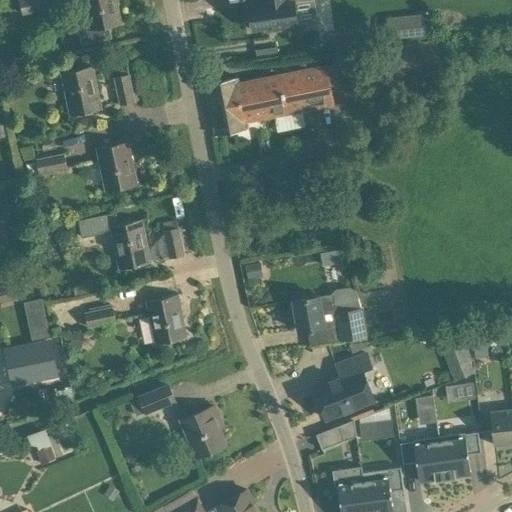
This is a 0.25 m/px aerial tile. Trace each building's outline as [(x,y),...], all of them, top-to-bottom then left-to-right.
[(23,0),(19,1),(22,14),(51,8),(48,0),(23,0)] [(116,0),(83,0),(89,26),(80,28),(83,45),(114,39),(111,25),(121,23),(116,0)] [(298,23),(298,21),(316,19),(313,0),(262,0),(263,4),(250,6),(249,5),(248,5),(251,29),(253,29),(253,28),(267,26),(268,31),(285,29),(285,24),(297,22),(297,23),(298,23)] [(428,16),(400,19),(402,35),(430,32),(428,16)] [(449,70),(444,39),(384,48),(389,74),(393,74),(394,84),(410,81),(412,92),(426,90),(425,83),(438,81),(437,72),(449,70)] [(62,71),(71,115),(101,108),(92,65),(62,71)] [(327,65),(265,77),(269,95),(251,98),(255,119),(335,104),(327,65)] [(115,76),(121,104),(135,102),(128,74),(115,76)] [(269,95),(265,77),(239,82),(238,77),(205,83),(216,135),(246,129),(244,122),(255,119),(251,98),(269,95)] [(97,147),(106,190),(137,183),(128,140),(97,147)] [(65,155),(34,161),(35,161),(36,170),(38,176),(68,170),(65,155)] [(35,161),(26,163),(28,172),(36,170),(35,161)] [(94,187),(103,186),(100,161),(91,162),(94,187)] [(355,196),(362,189),(355,182),(348,189),(355,196)] [(118,214),(81,221),(84,239),(102,235),(101,232),(112,230),(119,268),(151,261),(150,258),(148,248),(142,218),(120,223),(118,214)] [(177,220),(163,223),(170,257),(184,255),(177,220)] [(344,262),(341,247),(321,251),(324,265),(344,262)] [(261,261),(245,264),(247,278),(263,276),(261,261)] [(36,262),(24,264),(26,276),(38,274),(36,262)] [(23,282),(0,286),(0,302),(25,297),(23,282)] [(314,329),(313,327),(315,327),(331,325),(334,341),(341,339),(341,340),(366,335),(361,306),(360,306),(356,289),(350,286),(335,288),(331,293),(319,296),(319,295),(293,299),(299,330),(310,328),(310,330),(314,329)] [(147,299),(156,343),(187,336),(178,293),(147,299)] [(86,313),(89,327),(115,321),(112,307),(86,313)] [(46,323),(31,327),(33,337),(48,333),(46,323)] [(484,328),(471,330),(473,342),(486,340),(484,328)] [(84,334),(72,331),(69,344),(81,347),(84,334)] [(58,374),(51,344),(50,339),(5,348),(13,384),(58,374)] [(341,377),(314,387),(325,417),(374,398),(363,369),(372,366),(367,352),(336,364),(341,377)] [(469,359),(453,366),(457,377),(474,370),(469,359)] [(473,382),(461,383),(463,396),(475,394),(473,382)] [(132,402),(138,417),(146,413),(148,417),(179,404),(171,384),(140,397),(140,399),(132,402)] [(432,395),(416,397),(418,408),(434,406),(432,395)] [(215,416),(218,414),(215,405),(181,418),(196,455),(226,443),(215,416)] [(511,441),(511,407),(490,410),(494,444),(511,441)] [(374,421),(360,423),(362,436),(371,435),(376,430),(374,421)] [(338,424),(316,433),(322,448),(345,439),(338,424)] [(50,441),(45,428),(27,435),(30,445),(37,446),(38,449),(46,446),(51,445),(51,444),(50,441)] [(465,431),(439,435),(445,478),(455,476),(455,475),(471,473),(468,453),(481,451),(478,431),(465,432),(465,431)] [(414,440),(401,442),(403,462),(417,460),(419,480),(435,478),(435,479),(445,478),(439,435),(413,438),(414,440)] [(362,465),(333,469),(335,485),(338,485),(341,511),(367,511),(363,471),(362,465)] [(401,466),(363,471),(367,511),(393,511),(391,489),(404,488),(401,466)] [(104,495),(115,502),(122,492),(111,485),(104,495)] [(218,505),(221,511),(260,511),(247,489),(218,505)] [(206,511),(198,497),(170,511),(206,511)]
